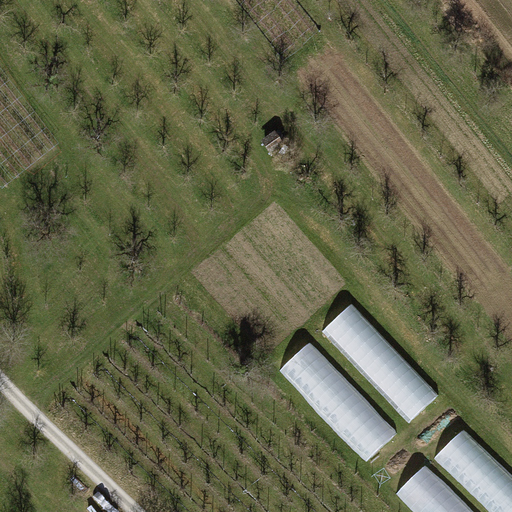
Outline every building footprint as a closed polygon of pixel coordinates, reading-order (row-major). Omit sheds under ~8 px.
[(239,0),(285,57),(321,29),(298,0),(239,0)] [(298,69),(471,299),(508,271),(335,41),(298,69)] [(314,328),(415,431),(444,402),(343,299),(314,328)] [(372,511),(164,312),(54,416),(154,511),(372,511)] [(270,367),(374,471),(403,442),(299,337),(270,367)] [(511,511),(511,475),(457,421),(429,450),(492,511),(511,511)] [(388,491),(409,511),(464,511),(414,464),(388,491)] [(51,511),(52,497),(34,497),(33,511),(51,511)]
